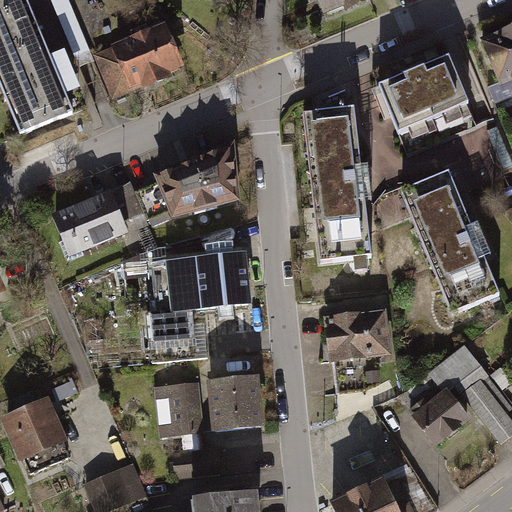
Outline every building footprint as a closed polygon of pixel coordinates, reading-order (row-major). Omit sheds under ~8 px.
[(28,0),(0,0),(0,76),(22,128),(73,106),(28,0)] [(319,0),(324,10),(351,0),(319,0)] [(167,17),(91,52),(112,96),(188,61),(167,17)] [(511,25),(483,38),(501,78),(511,73),(511,25)] [(450,50),(385,82),(405,123),(470,92),(450,50)] [(352,101),(307,106),(325,255),(369,249),(352,101)] [(239,146),(158,181),(175,218),(241,204),(239,146)] [(452,162),(403,182),(455,306),(504,286),(452,162)] [(116,193),(56,218),(73,258),(133,233),(116,193)] [(184,310),(184,303),(215,300),(216,311),(230,310),(229,298),(247,296),(242,245),(233,246),(232,240),(232,234),(203,236),(204,248),(164,251),(168,302),(148,304),(151,337),(186,333),(184,310)] [(386,305),(328,312),(333,359),(391,352),(386,305)] [(404,398),(437,442),(475,413),(499,445),(511,435),(511,410),(468,351),(404,398)] [(214,431),(264,427),(260,378),(210,382),(214,431)] [(195,385),(151,389),(156,440),(200,436),(195,385)] [(49,393),(0,415),(0,418),(19,458),(69,434),(49,393)] [(214,450),(169,455),(172,481),(217,475),(214,450)] [(80,482),(93,511),(101,511),(142,495),(128,462),(80,482)] [(399,511),(380,476),(329,503),(333,511),(399,511)] [(193,511),(260,511),(259,490),(193,497),(193,511)]
